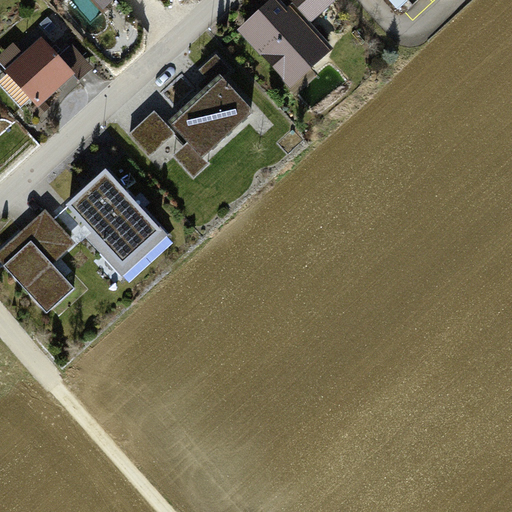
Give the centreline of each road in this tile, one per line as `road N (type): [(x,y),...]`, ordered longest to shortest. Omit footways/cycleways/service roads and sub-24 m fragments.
road 1 (residential): [(223,0),(0,204)]
road 2 (track): [(168,511),(48,376)]
